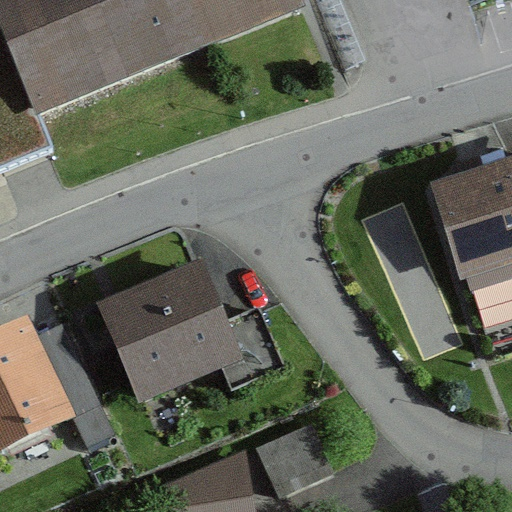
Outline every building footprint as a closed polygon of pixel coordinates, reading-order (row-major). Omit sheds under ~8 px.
[(0,0),(0,22),(37,119),(302,10),(297,0),(0,0)] [(315,0),(345,71),(365,63),(339,0),(315,0)] [(0,176),(32,164),(52,155),(37,119),(0,22),(0,176)] [(511,171),(439,195),(470,291),(511,277),(511,171)] [(232,359),(236,357),(224,327),(201,273),(103,314),(138,399),(232,359)] [(236,357),(232,359),(244,388),(282,370),(259,312),(224,327),(236,357)] [(0,447),(65,416),(23,329),(0,340),(0,447)] [(74,421),(87,448),(112,436),(99,409),(74,421)] [(257,452),(278,499),(332,475),(311,428),(257,452)] [(173,511),(248,511),(240,459),(171,491),(173,511)]
